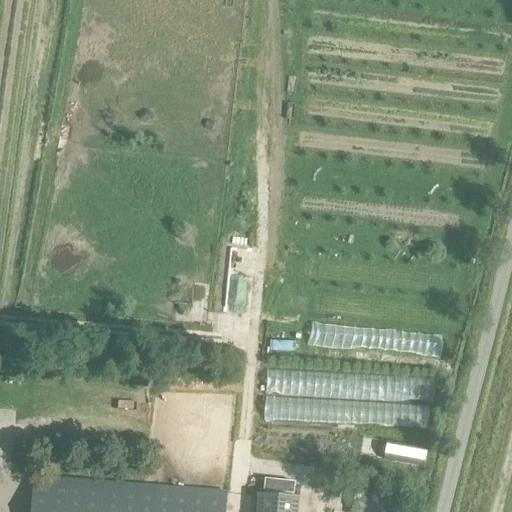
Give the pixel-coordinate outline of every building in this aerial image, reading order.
[(444,336),(310,325),(308,349),(442,360),(444,336)] [(434,381),(267,372),(266,396),(433,405),(434,381)] [(266,398),(264,424),(428,433),(429,407),(266,398)] [(14,444),(38,446),(39,434),(15,432),(14,444)] [(31,511),(225,511),(227,494),(34,478),(31,511)] [(292,488),(263,484),(261,495),(290,500),(292,488)] [(299,511),(300,504),(258,501),(256,511),(299,511)]
